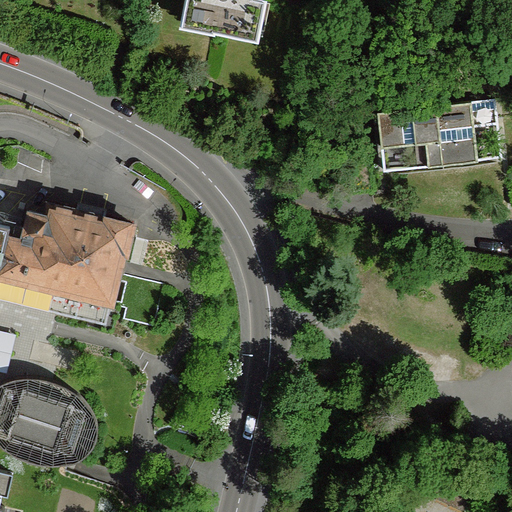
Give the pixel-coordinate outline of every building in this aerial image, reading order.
[(253,0),(186,0),(184,12),(217,18),(218,13),(249,20),(253,0)] [(438,105),(445,163),(480,160),(476,126),(500,124),(497,98),(438,105)] [(438,105),(380,112),(383,147),(416,145),(418,167),(445,163),(438,105)] [(374,189),(371,159),(353,161),(356,191),(374,189)] [(319,177),(303,171),(299,181),(315,188),(319,177)] [(0,262),(0,294),(106,320),(131,224),(51,205),(49,215),(32,212),(28,230),(22,260),(2,255),(0,262)] [(22,260),(28,230),(0,223),(0,262),(2,255),(22,260)] [(165,285),(130,276),(122,306),(128,307),(126,318),(155,325),(165,285)] [(23,391),(8,386),(3,400),(0,409),(0,427),(9,431),(8,436),(59,453),(60,450),(73,454),(76,446),(85,448),(93,423),(85,418),(87,410),(75,406),(76,402),(25,386),(23,391)] [(477,482),(424,456),(411,482),(465,508),(477,482)] [(0,511),(4,511),(6,505),(0,504),(0,499),(2,492),(9,494),(14,473),(0,469),(0,511)]
